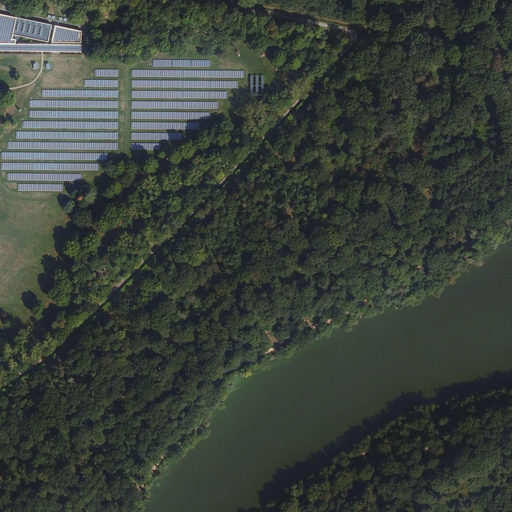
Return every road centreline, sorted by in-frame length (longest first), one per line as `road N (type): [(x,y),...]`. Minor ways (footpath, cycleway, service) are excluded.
road 1 (track): [(0,397),(114,308),(413,0)]
road 2 (track): [(125,511),(224,373),(343,316),(511,204)]
road 3 (track): [(277,511),(409,423),(511,402)]
